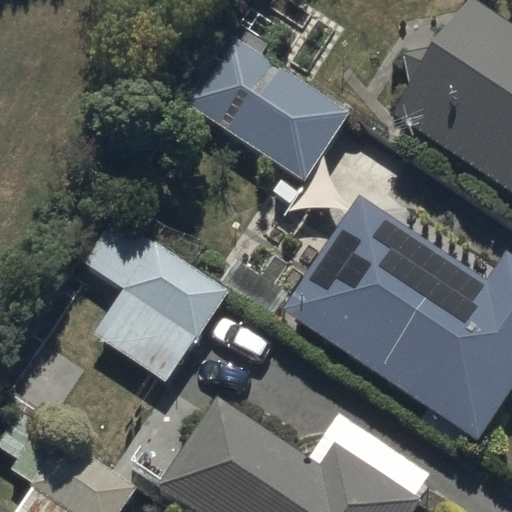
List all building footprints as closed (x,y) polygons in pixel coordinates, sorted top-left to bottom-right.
[(511,36),(468,9),(392,127),(511,203),(511,36)] [(233,46),(188,115),(306,192),(351,123),(233,46)] [(364,206),(284,323),(479,456),(511,408),(511,264),(508,262),(488,291),(364,206)] [(122,300),(93,344),(167,393),(228,300),(111,222),(78,271),(122,300)] [(220,408),(159,500),(177,511),(420,511),(417,510),(432,488),(336,424),(307,466),(220,408)] [(126,511),(138,496),(68,446),(20,511),(126,511)]
